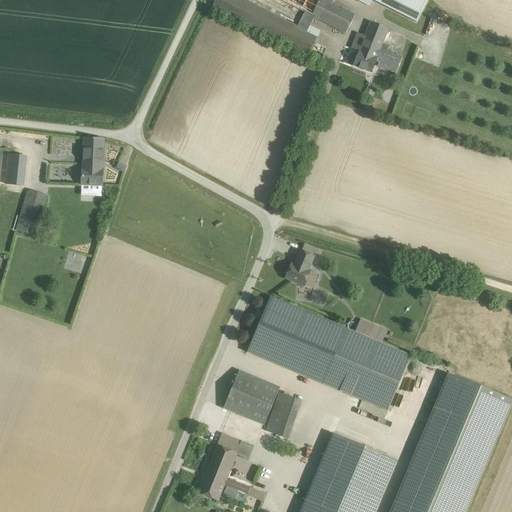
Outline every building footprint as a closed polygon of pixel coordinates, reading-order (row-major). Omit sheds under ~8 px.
[(428,1),(425,0),(281,0),(304,11),(297,25),(247,0),(215,0),(211,8),(307,57),(315,41),(321,30),(310,25),(314,18),(317,19),(346,34),(355,14),(332,2),(333,0),(357,0),(369,6),(372,0),(416,23),(428,1)] [(357,33),(351,48),(359,51),(353,65),(371,72),(375,65),(376,61),(379,62),(378,66),(396,73),(402,58),(385,52),(388,45),(383,44),(389,29),(372,22),(366,37),(357,33)] [(371,97),(373,91),(367,88),(364,94),(371,97)] [(104,140),(84,139),(81,185),(102,185),(103,169),(102,169),(104,140)] [(29,155),(13,153),(10,181),(26,183),(29,155)] [(127,167),(120,163),(119,162),(117,167),(124,171),(127,167)] [(27,192),(16,230),(35,235),(38,228),(47,195),(30,190),(27,192)] [(292,263),(285,278),(304,286),(310,271),(308,270),(314,257),(300,251),(296,260),(297,260),(295,263),(294,264),(292,263)] [(382,344),(355,332),(270,297),(249,347),(248,347),(245,354),(246,354),(247,352),(388,411),(411,356),(382,344)] [(280,388),(239,371),(224,408),(264,425),(280,388)] [(466,511),(511,401),(511,400),(447,373),(389,511),(466,511)] [(302,401),(281,393),(267,430),(290,438),(302,401)] [(241,442),(222,434),(206,474),(203,472),(201,478),(203,479),(198,492),(217,501),(223,487),(226,489),(223,497),(233,501),(243,505),(247,495),(250,489),(227,479),(237,454),(241,442)] [(333,434),(299,511),(376,511),(398,461),(333,434)]
